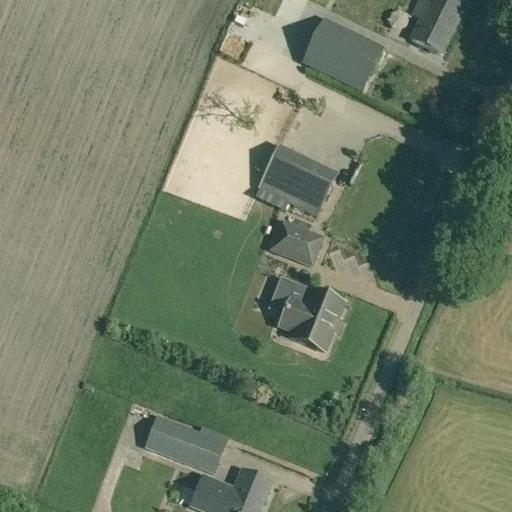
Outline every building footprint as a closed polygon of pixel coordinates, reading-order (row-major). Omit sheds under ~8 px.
[(421,21),(411,42),(441,56),(466,4),(457,0),(421,0),(413,17),(421,21)] [(362,95),(384,50),(323,20),(302,65),(362,95)] [(412,104),(408,112),(418,117),(422,108),(412,104)] [(278,154),(265,148),(248,183),(260,189),(255,199),(284,213),(289,203),(316,216),(334,179),(278,152),(278,154)] [(161,217),(168,220),(184,183),(177,180),(161,217)] [(184,226),(198,187),(185,182),(171,221),(184,226)] [(271,252),(310,267),(321,241),(281,226),(271,252)] [(284,318),(282,322),(279,329),(294,334),(292,341),(323,354),(342,306),(311,293),(281,282),(269,312),(284,318)] [(214,478),(227,444),(157,417),(144,452),(214,478)] [(190,508),(198,511),(259,511),(271,484),(241,472),(233,492),(202,479),(190,508)]
